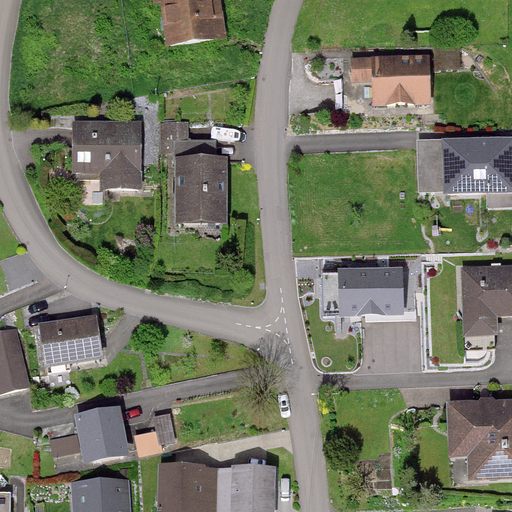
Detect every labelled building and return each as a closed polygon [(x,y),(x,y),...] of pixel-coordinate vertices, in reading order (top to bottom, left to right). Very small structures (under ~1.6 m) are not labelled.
[(223,38),(217,0),(154,0),(155,2),(164,1),(170,45),(223,38)] [(427,104),(426,60),(373,61),(374,105),(427,104)] [(138,127),(75,126),(74,173),(103,173),(103,188),(137,188),(138,127)] [(511,138),(445,140),(446,191),(511,189),(511,138)] [(222,161),(177,162),(177,221),(223,221),(222,161)] [(402,268),(339,269),(340,315),(403,313),(402,268)] [(511,315),(511,270),(464,272),(466,336),(494,335),(493,316),(511,315)] [(97,357),(92,320),(42,326),(46,364),(97,357)] [(0,394),(26,388),(14,333),(0,335),(0,394)] [(511,404),(449,406),(451,456),(469,455),(470,480),(511,478),(511,404)] [(125,456),(116,412),(78,419),(86,463),(125,456)] [(170,416),(153,419),(156,433),(159,446),(175,443),(170,416)] [(159,446),(156,433),(133,437),(138,459),(161,454),(159,446)] [(209,511),(211,471),(160,469),(158,511),(209,511)] [(270,511),(271,472),(234,472),(233,511),(270,511)] [(127,511),(126,484),(74,487),(75,511),(127,511)] [(0,511),(10,511),(11,497),(0,496),(0,511)]
